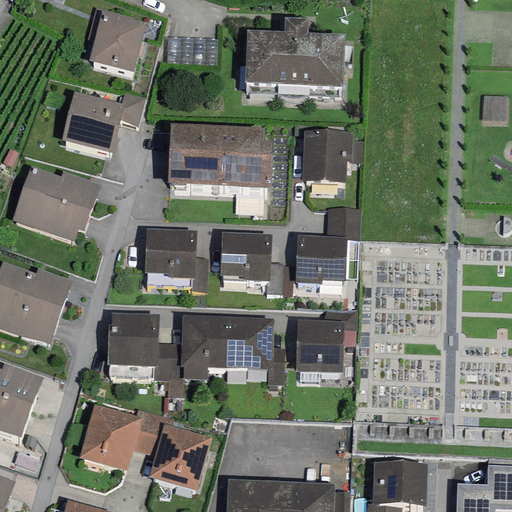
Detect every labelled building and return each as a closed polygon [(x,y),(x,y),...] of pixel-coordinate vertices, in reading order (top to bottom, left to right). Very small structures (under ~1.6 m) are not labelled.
[(145,23),(101,12),(88,61),(133,72),(145,23)] [(284,32),(245,30),(243,83),(342,87),(344,36),(307,34),(307,19),(285,18),(284,32)] [(119,104),(73,92),(60,139),(112,153),(120,122),(136,127),(145,100),(123,93),(119,104)] [(511,124),(511,98),(486,97),(485,124),(511,124)] [(263,128),(170,124),(167,184),(270,188),(272,141),(263,141),(263,128)] [(353,134),(303,131),(300,181),(345,184),(346,163),(352,163),(353,134)] [(60,177),(30,167),(12,222),(74,242),(79,229),(85,231),(100,185),(61,173),(60,177)] [(360,211),(327,210),(326,238),(347,238),(347,241),(359,242),(360,211)] [(196,231),(146,229),(144,273),(147,273),(146,286),(190,288),(191,278),(193,279),(194,259),(196,231)] [(271,235),(221,233),(219,276),(222,276),(222,281),(242,282),(266,283),(269,283),(270,264),(271,235)] [(326,238),(297,236),(295,284),(321,285),(322,281),(345,282),(347,241),(347,238),(326,238)] [(208,260),(194,259),(193,279),(191,278),(190,288),(190,293),(207,294),(208,260)] [(71,282),(37,270),(35,274),(1,262),(0,265),(0,327),(49,345),(71,282)] [(284,265),(270,264),(269,283),(266,283),(266,295),(282,295),(283,268),(284,265)] [(293,269),(283,268),(282,295),(282,299),(292,299),(293,269)] [(325,313),(325,321),(344,322),(343,348),(356,348),(356,313),(325,313)] [(158,315),(112,314),(111,327),(108,326),(107,365),(109,365),(109,377),(153,378),(153,366),(157,367),(158,345),(158,315)] [(227,317),(181,316),(180,346),(180,367),(183,367),(183,379),(206,380),(206,368),(225,369),(227,317)] [(274,319),(227,317),(225,369),(267,371),(272,371),(272,350),(274,319)] [(325,321),(297,321),(296,372),(343,373),(343,348),(344,322),(325,321)] [(180,346),(158,345),(157,367),(153,366),(153,378),(153,381),(168,382),(167,398),(182,399),(183,379),(183,367),(180,367),(180,346)] [(285,350),(272,350),(272,371),(267,371),(266,386),(284,386),(285,350)] [(1,370),(0,369),(0,430),(21,438),(43,378),(3,364),(1,370)] [(131,451),(141,419),(134,417),(94,406),(79,458),(126,471),(131,451)] [(173,420),(136,410),(134,417),(141,419),(131,451),(154,458),(163,424),(171,427),(173,420)] [(171,427),(163,424),(154,458),(149,478),(196,490),(210,437),(171,427)] [(427,465),(374,463),(372,505),(401,506),(425,506),(427,465)] [(511,467),(488,466),(488,485),(457,484),(456,511),(494,511),(495,510),(511,510),(511,467)] [(0,511),(4,511),(15,483),(0,477),(0,511)] [(334,484),(228,479),(226,511),(348,511),(350,494),(334,493),(334,484)] [(109,511),(67,500),(63,511),(109,511)]
